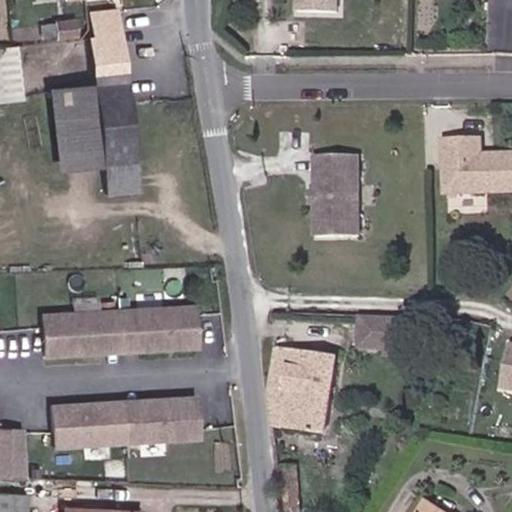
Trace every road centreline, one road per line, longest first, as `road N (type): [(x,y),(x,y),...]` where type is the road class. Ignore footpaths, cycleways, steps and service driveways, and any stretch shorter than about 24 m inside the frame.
road 1 (unclassified): [(213,86),(263,511)]
road 2 (residential): [(213,86),(511,86)]
road 3 (unknown): [(511,302),(502,318),(373,314),(241,295)]
road 4 (unknown): [(249,364),(0,378)]
